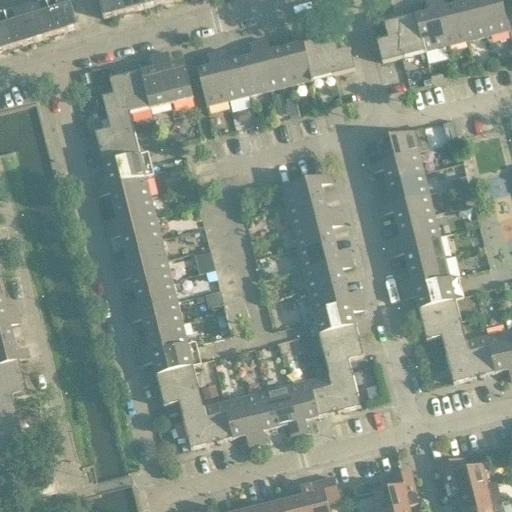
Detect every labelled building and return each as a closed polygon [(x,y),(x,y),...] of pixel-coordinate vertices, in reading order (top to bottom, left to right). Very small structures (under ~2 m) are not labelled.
[(78,31),(73,15),(68,0),(54,0),(46,3),(51,22),(57,40),(60,40),(59,36),(78,31)] [(126,19),(121,0),(98,0),(99,5),(103,21),(123,16),(124,20),(126,19)] [(146,10),(143,0),(121,0),(126,19),(129,18),(128,15),(146,10)] [(168,8),(166,0),(143,0),(146,10),(165,6),(166,9),(168,8)] [(166,0),(168,8),(171,8),(170,4),(187,0),(166,0)] [(442,0),(436,0),(434,1),(446,50),(467,44),(457,7),(445,10),(442,0)] [(468,0),(470,4),(457,7),(467,44),(488,39),(477,0),(468,0)] [(477,0),(488,39),(509,34),(501,0),(477,0)] [(428,15),(415,18),(425,55),(446,50),(434,1),(425,3),(428,15)] [(57,40),(51,22),(46,3),(25,9),(36,44),(54,38),(55,41),(57,40)] [(36,44),(25,9),(4,15),(10,34),(16,53),(19,53),(18,49),(36,44)] [(16,53),(10,34),(4,15),(0,16),(0,54),(13,51),(14,54),(16,53)] [(382,65),(425,55),(415,18),(384,26),(388,41),(377,43),(382,65)] [(294,48),(282,51),(291,88),(312,83),(303,46),(304,46),(301,34),(291,36),(294,48)] [(335,38),(304,46),(303,46),(312,83),(355,72),(349,50),(338,53),(335,38)] [(267,42),(258,45),(270,93),(291,88),(282,51),(270,54),(267,42)] [(252,58),(240,61),(249,99),(270,93),(258,45),(249,47),(252,58)] [(225,53),(216,55),(228,104),(249,99),(240,61),(228,65),(225,53)] [(168,55),(159,57),(172,106),(193,100),(184,63),(171,67),(168,55)] [(207,109),(228,104),(216,55),(207,57),(210,69),(197,72),(207,109)] [(153,71),(141,74),(150,111),(172,106),(159,57),(150,59),(153,71)] [(150,111),(141,74),(109,82),(113,97),(102,100),(108,122),(130,116),(150,111)] [(91,76),(82,78),(84,88),(93,85),(91,76)] [(141,159),(130,116),(108,122),(110,132),(95,135),(103,168),(141,159)] [(419,155),(416,145),(426,143),(423,131),(376,143),(379,156),(368,159),(370,167),(419,155)] [(419,155),(370,167),(372,176),(384,173),(387,186),(424,176),(419,155)] [(141,159),(103,168),(105,175),(106,179),(94,182),(97,191),(146,179),(142,165),(141,159)] [(424,176),(387,186),(390,198),(378,201),(380,210),(429,197),(424,176)] [(282,189),(287,211),(324,201),(321,189),(333,186),(330,177),(282,189)] [(146,179),(97,191),(99,200),(110,197),(114,209),(151,200),(146,179)] [(429,197),(380,210),(383,218),(394,215),(397,227),(434,218),(429,197)] [(151,200),(114,209),(117,222),(105,225),(107,233),(156,221),(151,200)] [(324,201),(287,211),(292,232),(341,219),(339,211),(327,213),(324,201)] [(434,218),(397,227),(400,240),(389,243),(391,251),(440,239),(434,218)] [(341,219),(292,232),(298,253),(335,243),(332,231),(343,228),(341,219)] [(478,220),(465,223),(467,232),(480,229),(478,220)] [(156,221),(107,233),(110,242),(121,239),(124,251),(162,242),(156,221)] [(440,239),(391,251),(393,260),(405,257),(408,270),(445,260),(440,239)] [(162,242),(124,251),(127,264),(116,267),(118,275),(167,263),(162,242)] [(335,243),(298,253),(303,274),(352,261),(349,252),(338,255),(335,243)] [(445,260),(408,270),(411,282),(399,285),(402,294),(435,285),(450,282),(445,260)] [(352,261),(303,274),(308,295),(345,285),(342,273),(354,270),(352,261)] [(167,263),(118,275),(120,284),(132,281),(135,293),(172,284),(167,263)] [(435,285),(402,294),(404,303),(415,300),(417,305),(418,311),(455,301),(454,296),(450,282),(435,285)] [(172,284),(135,293),(138,306),(126,308),(128,317),(177,305),(172,284)] [(345,285),(308,295),(313,316),(328,312),(362,304),(360,295),(349,298),(345,285)] [(0,301),(0,300),(0,322),(17,318),(15,308),(3,311),(2,307),(0,301)] [(466,344),(455,301),(418,311),(426,344),(441,340),(444,349),(466,344)] [(362,304),(328,312),(313,316),(317,330),(318,336),(356,326),(354,322),(353,316),(365,313),(362,304)] [(177,305),(128,317),(131,326),(142,323),(145,336),(183,326),(177,305)] [(17,318),(0,322),(0,344),(11,342),(8,329),(19,327),(17,318)] [(183,326),(145,336),(148,348),(137,351),(139,360),(173,352),(188,349),(183,326)] [(364,359),(356,326),(318,336),(327,369),(349,363),(364,359)] [(511,351),(507,333),(486,339),(496,376),(508,373),(511,385),(511,384),(511,351)] [(486,339),(466,344),(444,349),(453,387),(476,381),(475,377),(479,376),(480,380),(496,376),(486,339)] [(11,342),(0,344),(0,367),(16,363),(16,364),(28,361),(26,351),(14,354),(11,342)] [(188,349),(173,352),(139,360),(141,369),(153,366),(154,372),(156,377),(193,367),(191,361),(188,349)] [(16,363),(0,367),(0,411),(12,409),(9,399),(24,395),(16,364),(16,363)] [(361,410),(349,363),(327,369),(329,378),(309,384),(318,421),(333,417),(332,414),(336,413),(337,416),(361,410)] [(204,410),(193,369),(193,367),(156,377),(164,409),(179,406),(181,415),(204,410)] [(309,384),(288,389),(300,438),(309,435),(306,424),(318,421),(309,384)] [(288,389),(266,394),(276,431),(288,428),(291,440),(300,438),(288,389)] [(266,394),(245,399),(257,448),(266,446),(263,434),(276,431),(266,394)] [(245,399),(224,405),(233,442),(246,439),(249,451),(257,448),(245,399)] [(224,405),(204,410),(181,415),(191,453),(233,442),(224,405)] [(12,409),(0,411),(0,450),(21,446),(12,409)] [(448,500),(458,498),(458,497),(487,490),(487,489),(482,468),(465,472),(463,460),(439,466),(448,500)] [(373,495),(377,511),(396,511),(408,509),(409,510),(419,507),(410,473),(387,479),(390,491),(373,495)] [(300,489),(302,499),(303,499),(306,511),(329,511),(328,507),(340,504),(334,480),(300,489)] [(458,497),(458,498),(461,511),(456,511),(486,511),(502,508),(497,486),(487,489),(487,490),(458,497)] [(52,487),(29,492),(31,502),(54,496),(52,487)] [(306,511),(303,499),(302,499),(289,502),(287,495),(280,497),(284,511),(306,511)] [(284,511),(280,497),(273,499),(275,506),(261,509),(261,511),(284,511)]
